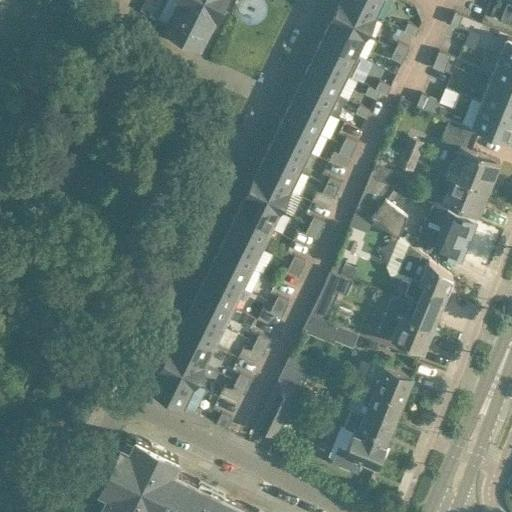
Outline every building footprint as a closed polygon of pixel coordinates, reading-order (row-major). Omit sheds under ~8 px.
[(213,12),(215,14),(216,13),(189,0),(178,0),(167,23),(200,40),(213,12)] [(189,0),(216,13),(214,12),(217,5),(219,6),(220,5),(218,4),(219,0),(189,0)] [(331,16),(364,32),(365,33),(374,13),(373,13),(346,0),(338,0),(331,16)] [(346,0),(373,13),(379,0),(346,0)] [(511,4),(510,4),(507,2),(500,19),(501,19),(511,23),(511,4)] [(449,22),(458,25),(462,13),(454,10),(449,22)] [(331,16),(322,36),(361,56),(362,55),(355,51),(364,32),(331,16)] [(407,20),(404,28),(415,34),(419,26),(407,20)] [(322,36),(312,56),(352,75),(361,56),(322,36)] [(511,37),(507,36),(498,57),(511,63),(511,37)] [(409,45),(398,39),(394,47),(406,53),(409,45)] [(394,47),(390,55),(402,61),(406,53),(394,47)] [(447,61),(450,53),(438,48),(435,56),(447,61)] [(312,56),(303,75),(335,91),(344,72),(352,76),(352,75),(312,56)] [(432,64),(444,69),(447,61),(435,56),(432,64)] [(511,63),(498,57),(489,78),(511,87),(511,63)] [(303,75),(293,94),(326,110),(335,91),(303,75)] [(375,86),(380,88),(387,92),(390,84),(379,78),(375,86)] [(511,87),(489,78),(481,100),(511,112),(511,87)] [(364,91),(376,96),(380,88),(375,86),(368,83),(364,91)] [(416,103),(424,106),(429,95),(421,91),(416,103)] [(293,94),(284,114),(316,130),(326,110),(293,94)] [(472,122),(509,137),(511,128),(511,112),(481,100),(472,122)] [(355,110),(366,116),(370,108),(359,102),(355,110)] [(284,114),(274,133),(307,149),(316,130),(284,114)] [(274,133),(265,152),(297,168),(307,149),(274,133)] [(346,134),(342,142),(353,148),(357,140),(346,134)] [(408,134),(401,152),(416,157),(423,140),(408,134)] [(342,142),(338,150),(350,155),(353,148),(342,142)] [(500,159),(481,151),(465,145),(460,143),(460,144),(448,172),(453,174),(454,173),(488,187),(500,159)] [(265,152),(255,172),(288,188),(297,168),(265,152)] [(412,169),(416,157),(401,152),(397,163),(412,169)] [(478,211),(488,187),(454,173),(453,174),(448,172),(439,169),(431,189),(445,194),(444,197),(478,211)] [(279,208),(288,188),(255,172),(254,171),(245,191),(246,191),(278,207),(279,208)] [(329,174),(326,182),(337,188),(341,180),(329,174)] [(370,210),(385,191),(391,183),(369,174),(358,201),(370,210)] [(326,182),(322,190),(333,196),(337,188),(326,182)] [(391,184),(370,210),(374,214),(397,231),(413,193),(391,184)] [(246,191),(236,211),(268,227),(278,207),(246,191)] [(368,228),(374,214),(370,210),(358,201),(350,221),(368,228)] [(433,201),(418,238),(460,255),(475,218),(433,201)] [(236,211),(227,230),(259,246),(268,227),(236,211)] [(313,214),(309,222),(320,228),(324,220),(313,214)] [(305,230),(317,236),(320,228),(309,222),(305,230)] [(227,230),(217,249),(249,265),(259,246),(227,230)] [(397,266),(409,239),(398,234),(386,262),(397,266)] [(396,294),(391,306),(433,323),(441,303),(442,299),(453,274),(437,262),(427,254),(427,255),(409,241),(397,268),(409,273),(407,278),(405,284),(413,288),(412,291),(403,288),(399,286),(396,294)] [(208,269),(240,285),(249,265),(217,249),(208,269)] [(294,253),(290,261),(301,266),(305,259),(294,253)] [(286,269),(298,274),(301,266),(290,261),(286,269)] [(330,268),(309,311),(327,318),(339,288),(347,291),(352,277),(330,268)] [(230,304),(240,285),(208,269),(198,288),(230,304)] [(198,288),(189,308),(221,323),(230,304),(198,288)] [(385,310),(377,329),(390,334),(404,340),(423,347),(433,323),(391,306),(396,294),(392,292),(385,310)] [(277,293),(274,301),(285,306),(289,299),(277,293)] [(270,309),(281,314),(285,306),(274,301),(270,309)] [(189,308),(179,327),(211,343),(221,323),(189,308)] [(332,339),(339,323),(309,311),(302,326),(332,339)] [(179,327),(170,346),(202,362),(211,343),(179,327)] [(258,332),(254,340),(266,345),(270,337),(258,332)] [(251,348),(262,353),(266,345),(254,340),(251,348)] [(203,362),(202,362),(170,346),(169,346),(159,365),(160,366),(192,381),(193,382),(203,362)] [(299,387),(311,361),(290,351),(277,376),(299,387)] [(397,366),(379,358),(370,355),(361,378),(369,382),(403,396),(412,373),(397,367),(397,366)] [(181,405),(192,381),(160,366),(150,386),(160,391),(158,394),(181,405)] [(239,371),(236,378),(247,384),(251,376),(239,371)] [(232,386),(243,392),(247,384),(236,378),(232,386)] [(278,378),(255,423),(270,430),(282,405),(279,404),(290,383),(278,378)] [(392,423),(403,396),(369,382),(357,409),(363,411),(392,423)] [(377,460),(392,423),(363,411),(357,409),(351,407),(344,423),(355,427),(342,459),(333,456),(331,459),(339,462),(357,470),(363,455),(377,460)] [(221,410),(216,422),(226,427),(232,415),(221,410)] [(265,511),(252,505),(228,494),(172,466),(178,455),(135,433),(129,445),(120,441),(99,484),(108,488),(96,511),(150,511),(151,509),(156,511),(265,511)]
